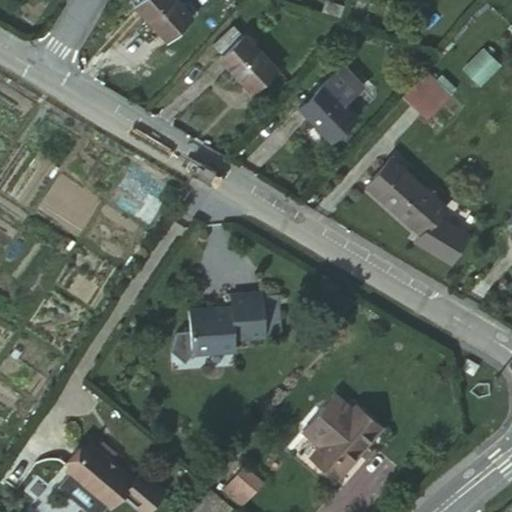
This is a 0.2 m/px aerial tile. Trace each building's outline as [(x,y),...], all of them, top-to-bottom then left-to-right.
[(162,36),(186,16),(173,0),(132,0),(132,1),(162,36)] [(212,39),(221,49),(242,32),(234,21),(212,39)] [(248,87),(272,67),(243,32),(218,53),(248,87)] [(482,49),(461,70),(479,88),(500,66),(482,49)] [(427,73),(403,99),(427,121),(451,96),(427,73)] [(326,137),(350,115),(321,82),(294,105),(326,137)] [(430,218),(439,207),(384,156),(359,181),(414,230),(417,232),(430,218)] [(414,230),(407,237),(442,263),(460,237),(430,218),(417,232),(414,230)] [(231,337),(265,333),(265,331),(261,291),(228,294),(228,307),(185,312),(189,350),(232,347),(231,337)] [(261,292),(265,331),(280,330),(277,291),(261,292)] [(479,365),(466,358),(460,371),(472,378),(479,365)] [(350,408),(380,434),(387,426),(359,401),(350,408)] [(337,483),(380,434),(350,408),(307,458),(337,483)] [(103,505),(125,479),(83,442),(60,470),(103,505)] [(238,469),(225,484),(244,501),(257,485),(238,469)] [(225,484),(217,493),(236,509),(244,501),(225,484)] [(211,511),(194,503),(189,511),(211,511)]
